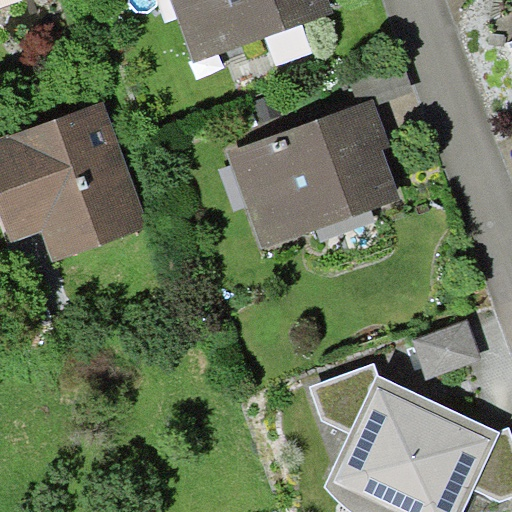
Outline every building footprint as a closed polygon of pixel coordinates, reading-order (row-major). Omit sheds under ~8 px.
[(171,0),(194,62),(334,11),(329,0),(171,0)] [(347,76),(358,103),(373,97),(376,104),(413,90),(400,55),(347,76)] [(282,113),(274,94),(253,103),(261,122),(282,113)] [(358,103),(226,151),(262,249),(317,228),(371,209),(400,198),(382,148),(391,145),(376,104),(373,97),(358,103)] [(103,100),(0,137),(0,213),(10,242),(43,230),(54,261),(149,227),(103,100)] [(375,220),(371,209),(317,228),(322,240),(375,220)] [(467,320),(413,340),(427,379),(481,359),(467,320)] [(350,432),(325,484),(357,511),(461,511),(473,487),(501,500),(511,495),(511,430),(511,427),(500,432),(379,374),(375,362),(310,386),(322,419),(350,432)]
